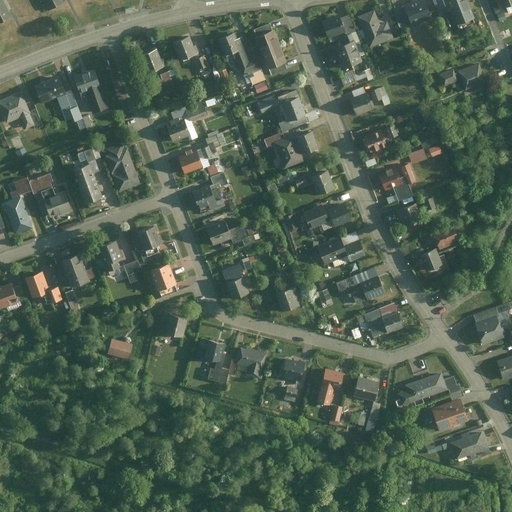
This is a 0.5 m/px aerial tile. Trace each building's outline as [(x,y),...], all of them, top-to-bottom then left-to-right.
[(38,0),(46,12),(62,4),(59,0),(38,0)] [(423,0),(417,0),(402,6),(403,8),(409,25),(410,27),(431,19),(423,0)] [(465,0),(447,0),(449,6),(445,7),(445,17),(441,19),(446,32),(451,30),(453,34),(464,30),(462,27),(478,21),(472,7),(468,8),(465,0)] [(511,0),(497,0),(501,9),(511,4),(511,0)] [(0,21),(8,17),(0,2),(0,21)] [(409,25),(403,8),(394,11),(400,28),(409,25)] [(373,11),(356,18),(368,48),(393,38),(386,21),(378,24),(373,11)] [(338,15),(322,21),(329,37),(345,31),(338,15)] [(270,29),(253,36),(260,52),(267,49),(276,45),(270,29)] [(231,34),(216,40),(227,65),(231,67),(236,65),(241,77),(247,74),(258,70),(253,56),(248,58),(240,38),(233,41),(231,34)] [(187,38),(168,46),(175,64),(199,54),(195,46),(191,48),(187,38)] [(352,40),(332,48),(340,69),(360,61),(352,40)] [(276,45),(267,49),(274,66),(283,62),(276,45)] [(154,50),(135,58),(143,77),(164,67),(161,60),(158,61),(154,50)] [(202,58),(193,62),(198,73),(200,77),(209,74),(202,58)] [(457,73),(455,74),(457,81),(454,82),(459,92),(485,82),(477,64),(457,72),(457,73)] [(94,67),(72,75),(77,92),(84,90),(93,114),(109,108),(94,67)] [(453,68),(439,74),(444,86),(454,82),(457,81),(455,74),(453,68)] [(258,70),(247,74),(251,84),(264,79),(266,84),(273,81),(267,69),(261,72),(259,69),(258,70)] [(343,79),(339,80),(342,88),(367,79),(363,71),(354,74),(352,70),(343,74),(343,79)] [(160,82),(152,85),(157,97),(174,91),(169,78),(173,77),(171,71),(158,76),(160,82)] [(57,77),(33,87),(41,105),(55,99),(64,95),(57,77)] [(382,87),(369,92),(372,102),(380,99),(383,107),(389,105),(382,87)] [(34,129),(29,118),(31,117),(29,112),(20,92),(0,101),(0,115),(6,129),(21,122),(26,133),(34,129)] [(64,95),(55,99),(65,120),(73,116),(75,122),(82,119),(70,92),(64,95)] [(365,94),(348,102),(355,117),(372,110),(365,94)] [(271,96),(256,102),(260,113),(275,107),(271,96)] [(296,97),(280,103),(287,121),(303,115),(296,97)] [(176,117),(161,122),(168,143),(186,137),(187,140),(194,137),(188,122),(205,116),(200,102),(184,108),(186,115),(177,118),(178,120),(177,121),(176,117)] [(35,109),(29,112),(31,117),(29,118),(35,130),(43,126),(35,109)] [(303,115),(287,121),(280,123),(283,131),(317,119),(314,111),(303,115)] [(422,112),(415,115),(418,124),(421,123),(424,131),(429,129),(422,112)] [(397,125),(389,129),(394,141),(402,138),(397,125)] [(381,129),(363,136),(370,153),(388,146),(381,129)] [(206,147),(176,159),(181,174),(198,168),(200,169),(208,167),(205,158),(209,157),(208,154),(214,152),(213,148),(216,146),(224,144),(220,134),(203,140),(206,147)] [(308,137),(291,144),(297,160),(314,154),(308,137)] [(434,137),(419,143),(421,150),(437,144),(434,137)] [(250,159),(270,151),(269,148),(280,144),(278,139),(247,151),(250,159)] [(280,144),(269,148),(270,151),(279,176),(300,168),(297,160),(291,144),(290,140),(280,144)] [(121,144),(105,150),(107,156),(104,157),(118,194),(139,186),(126,149),(123,150),(121,144)] [(83,163),(103,158),(99,145),(80,150),(83,163)] [(437,145),(428,149),(431,157),(441,153),(437,145)] [(220,161),(208,165),(211,173),(222,169),(220,161)] [(89,164),(70,171),(82,205),(85,204),(87,209),(90,211),(99,207),(101,204),(99,199),(101,198),(89,164)] [(410,164),(401,168),(404,177),(406,176),(409,185),(417,183),(410,164)] [(393,168),(378,175),(384,190),(392,186),(399,203),(414,197),(409,185),(406,176),(404,177),(398,180),(393,168)] [(327,172),(310,179),(317,196),(334,189),(327,172)] [(224,173),(210,178),(213,186),(220,183),(221,187),(228,184),(224,173)] [(48,174),(27,182),(30,191),(32,195),(50,188),(48,183),(51,182),(48,174)] [(9,194),(11,201),(19,198),(18,195),(30,191),(27,182),(26,179),(12,183),(15,192),(9,194)] [(209,184),(189,191),(195,208),(208,203),(211,211),(225,205),(222,199),(214,202),(213,199),(220,196),(217,188),(211,190),(209,184)] [(63,190),(40,198),(47,219),(53,217),(55,223),(57,224),(60,223),(62,221),(62,220),(60,214),(70,211),(63,190)] [(11,201),(2,204),(14,235),(31,229),(19,198),(11,201)] [(430,198),(421,201),(426,212),(434,208),(430,198)] [(343,203),(327,210),(335,227),(350,220),(343,203)] [(414,204),(396,210),(402,227),(420,221),(414,204)] [(321,205),(302,213),(308,229),(328,221),(321,205)] [(284,217),(289,229),(301,224),(296,212),(284,217)] [(225,222),(205,228),(211,245),(231,239),(228,230),(225,222)] [(245,224),(228,230),(231,239),(233,244),(242,241),(245,248),(258,243),(254,233),(249,235),(245,224)] [(152,227),(136,233),(142,250),(154,245),(159,243),(152,227)] [(448,231),(428,240),(435,255),(451,248),(447,239),(451,237),(448,231)] [(355,232),(339,239),(349,263),(365,256),(355,232)] [(339,239),(317,248),(324,265),(331,262),(334,269),(349,263),(339,239)] [(114,240),(95,248),(105,272),(106,272),(108,277),(112,277),(117,275),(117,271),(116,268),(118,267),(115,259),(120,257),(114,240)] [(157,253),(154,245),(142,250),(145,257),(157,253)] [(450,254),(441,258),(444,265),(453,262),(450,254)] [(77,255),(60,262),(70,287),(91,279),(88,270),(84,272),(77,255)] [(432,255),(415,262),(422,277),(438,271),(432,255)] [(252,258),(246,261),(249,268),(255,266),(252,258)] [(135,260),(121,266),(129,284),(137,281),(134,274),(140,271),(135,260)] [(167,265),(148,271),(155,291),(158,290),(174,284),(167,265)] [(39,274),(24,279),(31,298),(41,295),(43,301),(47,300),(48,303),(60,299),(56,287),(45,291),(39,274)] [(353,277),(336,285),(340,294),(347,291),(350,298),(353,297),(357,306),(367,301),(360,284),(357,286),(353,277)] [(378,277),(360,284),(367,301),(385,293),(378,277)] [(9,283),(0,285),(0,309),(9,306),(10,309),(17,307),(16,302),(11,289),(9,283)] [(174,284),(158,290),(161,298),(176,292),(174,284)] [(239,284),(222,290),(228,306),(245,300),(239,284)] [(16,291),(11,289),(16,302),(21,304),(16,291)] [(70,290),(62,293),(71,312),(79,309),(70,290)] [(291,293),(271,300),(278,317),(297,310),(291,293)] [(396,302),(358,319),(362,328),(368,326),(373,338),(388,332),(384,321),(401,314),(396,302)] [(401,314),(384,321),(388,332),(405,324),(401,314)] [(186,320),(166,315),(162,334),(181,339),(186,320)] [(497,319),(473,326),(479,347),(503,340),(497,319)] [(357,337),(363,335),(361,327),(354,329),(357,337)] [(131,344),(109,339),(105,355),(115,357),(114,361),(120,363),(121,359),(127,360),(131,344)] [(173,347),(162,344),(161,352),(171,354),(173,347)] [(220,351),(204,347),(201,358),(193,356),(191,365),(201,368),(202,364),(213,367),(215,367),(217,360),(220,351)] [(261,361),(236,355),(234,366),(233,370),(245,373),(243,381),(255,384),(261,361)] [(511,358),(495,364),(502,383),(511,379),(511,358)] [(222,361),(217,360),(215,367),(213,367),(211,376),(206,375),(203,386),(222,391),(225,380),(230,381),(233,370),(234,366),(227,365),(224,376),(219,374),(222,361)] [(301,370),(282,366),(278,383),(298,387),(301,370)] [(405,391),(399,393),(402,404),(445,389),(442,380),(440,372),(403,384),(405,391)] [(340,379),(322,374),(314,408),(326,411),(330,396),(335,398),(340,379)] [(453,376),(442,380),(445,389),(448,388),(452,399),(463,395),(459,383),(456,384),(453,376)] [(378,389),(354,383),(349,402),(373,408),(378,389)] [(295,396),(283,393),(281,402),(293,405),(295,396)] [(459,398),(429,409),(437,430),(467,419),(459,398)] [(378,411),(369,409),(363,438),(371,440),(378,411)] [(339,414),(329,412),(326,427),(336,429),(339,414)] [(462,437),(449,442),(456,459),(469,453),(487,447),(481,431),(467,436),(466,434),(462,436),(462,437)] [(489,446),(487,447),(469,453),(472,460),(492,453),(489,446)]
